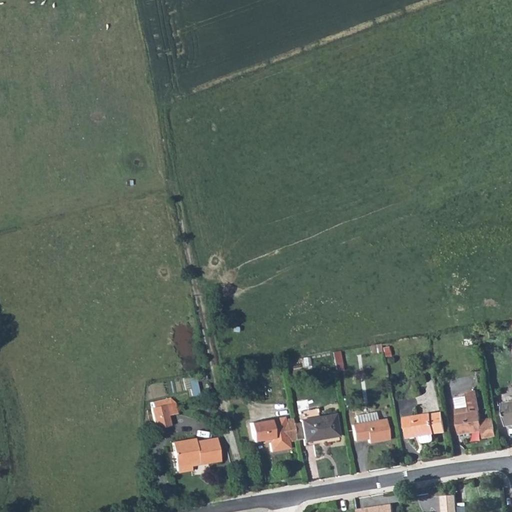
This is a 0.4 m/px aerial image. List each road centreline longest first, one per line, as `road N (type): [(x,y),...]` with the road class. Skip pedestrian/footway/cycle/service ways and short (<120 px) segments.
road 1 (track): [(245,504),(159,111)]
road 2 (tertiary): [(511,463),(285,497)]
